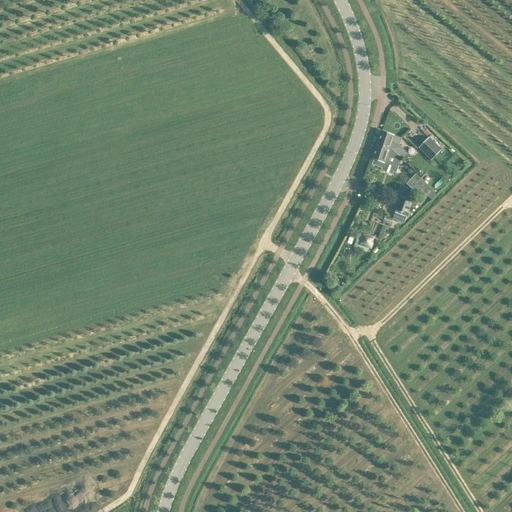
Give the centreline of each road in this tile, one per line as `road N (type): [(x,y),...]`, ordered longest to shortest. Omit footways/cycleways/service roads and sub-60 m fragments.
road 1 (track): [(97,511),(122,499),(323,133),(322,99),(239,0)]
road 2 (secondary): [(162,511),(175,471),(350,158),(365,95),(363,63),(339,0)]
road 3 (track): [(288,273),(314,290),(350,337),(464,511)]
road 4 (track): [(484,511),(369,335),(349,336)]
road 5 (track): [(366,332),(511,199)]
